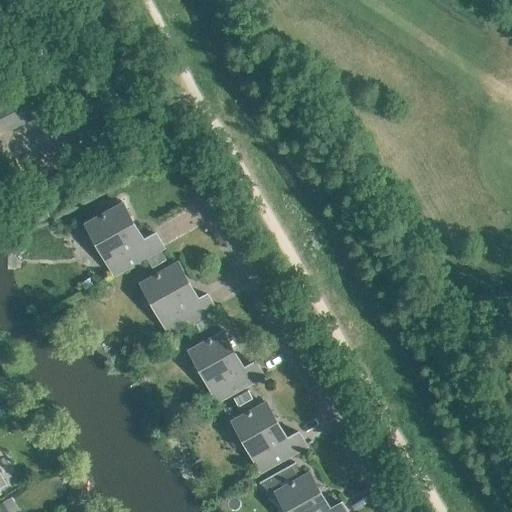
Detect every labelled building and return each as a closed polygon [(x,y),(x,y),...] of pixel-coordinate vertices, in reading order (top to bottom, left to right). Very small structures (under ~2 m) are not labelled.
[(3,133),(37,116),(24,89),(0,100),(0,176),(19,168),(3,133)] [(131,218),(123,203),(86,223),(115,274),(163,247),(155,232),(140,240),(128,219),(131,218)] [(161,251),(147,259),(152,267),(166,259),(161,251)] [(186,277),(178,262),(141,282),(170,333),(215,308),(207,293),(195,300),(183,278),(186,277)] [(90,277),(82,281),(87,289),(95,285),(90,277)] [(208,316),(195,323),(200,331),(213,324),(208,316)] [(190,349),(218,400),(263,375),(255,360),(243,367),(223,331),(190,349)] [(247,390),(234,398),(238,406),(252,398),(247,390)] [(266,401),(233,420),(261,471),(307,446),(298,431),(286,437),(266,401)] [(347,511),(341,501),(329,508),(309,472),(302,476),(294,461),(260,480),(276,490),(287,511),(347,511)] [(0,503),(0,511),(13,511),(18,509),(11,497),(0,503)]
